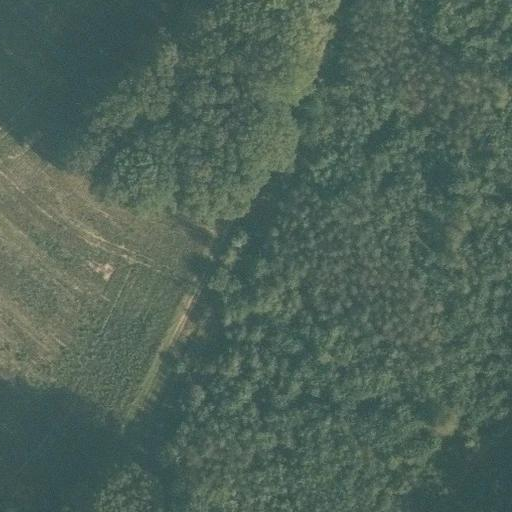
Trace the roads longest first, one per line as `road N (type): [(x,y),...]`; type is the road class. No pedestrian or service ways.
road 1 (track): [(306,0),(295,96),(145,417),(104,480),(67,511)]
road 2 (track): [(145,417),(239,511)]
